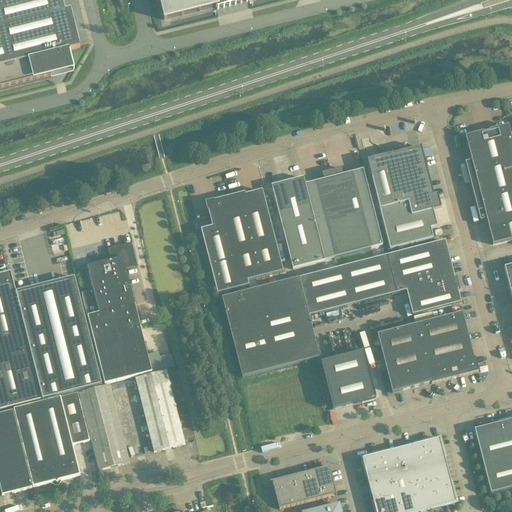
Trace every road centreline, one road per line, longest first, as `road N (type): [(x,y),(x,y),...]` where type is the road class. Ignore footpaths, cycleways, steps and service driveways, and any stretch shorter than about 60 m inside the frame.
road 1 (primary): [(0,166),(466,11)]
road 2 (unclassified): [(0,234),(301,139),(435,107)]
road 3 (residential): [(44,511),(344,436)]
road 4 (unclassified): [(510,394),(435,107)]
road 5 (unclassified): [(150,50),(342,0)]
